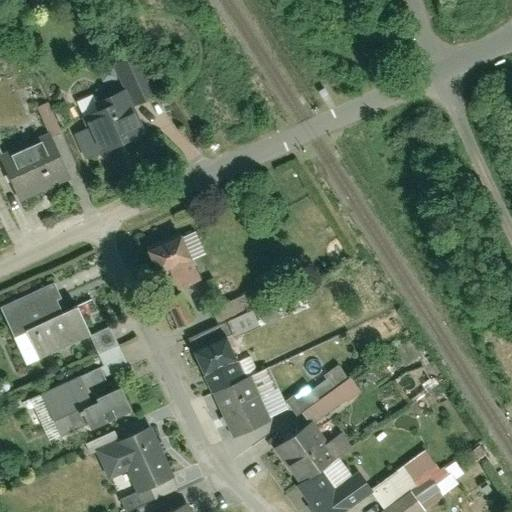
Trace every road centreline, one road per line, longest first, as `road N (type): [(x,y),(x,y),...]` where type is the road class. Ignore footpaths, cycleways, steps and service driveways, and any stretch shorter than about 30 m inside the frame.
road 1 (unclassified): [(98,220),(511,37)]
road 2 (residential): [(98,220),(224,480),(260,511)]
